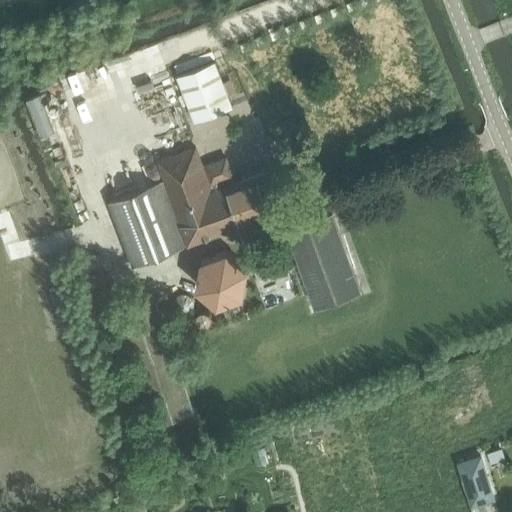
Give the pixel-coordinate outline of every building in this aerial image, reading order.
[(215,61),(178,75),(195,121),(233,106),(215,61)] [(109,201),(133,263),(285,207),(271,169),(235,183),(226,157),(203,166),(195,147),(158,160),(166,180),(109,201)] [(333,210),(286,227),(315,306),(362,288),(333,210)] [(198,285),(217,301),(242,292),(247,266),(227,249),(202,258),(198,285)] [(155,297),(116,310),(154,425),(193,412),(155,297)] [(470,403),(462,375),(445,380),(453,408),(470,403)] [(481,455),(459,462),(472,502),(472,504),(492,498),(494,497),(481,455)] [(200,464),(186,467),(189,480),(203,477),(200,464)] [(380,511),(426,511),(423,501),(410,505),(406,493),(378,502),(380,511)]
